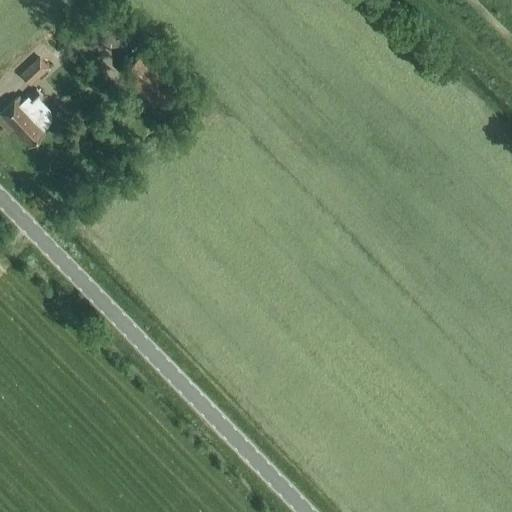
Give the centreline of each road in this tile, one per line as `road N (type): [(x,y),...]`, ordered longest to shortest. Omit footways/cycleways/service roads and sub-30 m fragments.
road 1 (unclassified): [(304,511),(0,201)]
road 2 (track): [(419,0),(511,90)]
